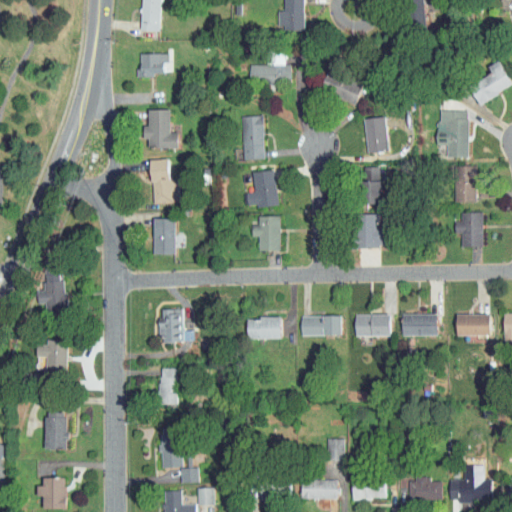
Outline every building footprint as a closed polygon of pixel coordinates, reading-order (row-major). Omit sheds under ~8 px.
[(141,0),(160,0),(158,30),(139,28),(141,0)] [(284,0),(304,0),(304,30),(283,29),(283,24),(278,24),(278,10),(284,10),(284,0)] [(403,0),(423,0),(426,31),(408,32),(408,27),(406,27),(403,0)] [(131,48),(131,63),(127,63),(128,70),(157,69),(156,48),(131,48)] [(140,53),(168,52),(168,61),(163,62),(163,72),(153,72),(153,76),(136,76),(136,68),(140,68),(140,53)] [(488,65),(498,59),(511,82),(497,91),(498,93),(479,104),(468,85),(491,71),(488,65)] [(250,64),(290,63),(290,83),(250,84),(250,64)] [(328,70),(363,84),(355,104),(319,89),(328,70)] [(148,108),(169,108),(169,132),(177,132),(177,146),(148,147),(148,138),(144,138),(144,124),(148,124),(148,108)] [(440,109),(467,109),(467,118),(468,118),(467,156),(446,156),(446,144),(436,144),(436,121),(440,121),(440,109)] [(241,115),(262,114),(264,158),(243,159),(241,115)] [(363,118),(385,115),(388,149),(367,152),(363,118)] [(150,159),(168,157),(169,178),(177,178),(179,201),(153,203),(150,159)] [(454,165),(476,164),(477,200),(455,200),(454,165)] [(363,166),(379,166),(379,180),(382,179),(382,202),(359,203),(359,180),(364,180),(363,166)] [(251,170),(274,167),(278,204),(257,207),(256,202),(246,204),(245,191),(254,190),(251,170)] [(482,211),(482,245),(461,245),(461,232),(454,232),(454,221),(461,220),(460,212),(482,211)] [(354,213),(379,213),(380,225),(389,225),(389,244),(380,244),(380,247),(356,247),(356,248),(351,248),(351,231),(354,231),(354,213)] [(258,215),(279,215),(280,249),(259,249),(258,235),(252,235),(251,224),(258,224),(258,215)] [(153,217),(175,217),(174,253),(153,253),(153,217)] [(52,263),(27,266),(30,296),(36,296),(37,307),(56,305),(52,263)] [(37,290),(44,289),(43,281),(46,281),(45,273),(59,272),(60,279),(63,279),(64,292),(67,291),(70,314),(47,317),(45,302),(38,303),(37,290)] [(162,308),(181,307),(182,340),(174,340),(174,342),(163,342),(163,335),(159,335),(158,317),(162,317),(162,308)] [(503,311),(511,311),(511,349),(503,349),(503,311)] [(354,313),(390,313),(390,335),(354,335),(354,313)] [(401,313),(437,313),(437,334),(401,335),(401,313)] [(456,313),(490,313),(490,334),(456,334),(456,313)] [(247,318),(260,318),(260,316),(280,315),(281,337),(247,337),(247,318)] [(300,315),(341,315),(341,334),(301,334),(300,315)] [(47,338),(68,339),(66,375),(46,374),(47,356),(37,355),(37,343),(47,344),(47,338)] [(150,397),(167,397),(167,361),(151,361),(150,397)] [(161,367),(175,367),(175,375),(176,375),(176,403),(174,403),(174,408),(166,408),(166,403),(159,403),(159,382),(160,382),(160,376),(161,376),(161,367)] [(18,372),(34,373),(34,389),(17,389),(18,372)] [(36,441),(57,441),(57,405),(36,405),(36,441)] [(45,416),(48,416),(48,411),(63,411),(63,416),(66,416),(66,431),(68,431),(68,438),(65,438),(65,448),(45,448),(45,416)] [(161,427),(189,426),(191,445),(181,445),(182,465),(162,466),(161,450),(159,450),(158,444),(160,444),(160,433),(162,433),(161,427)] [(317,432),(318,453),(335,453),(335,432),(317,432)] [(327,438),(344,438),(344,459),(327,459),(327,438)] [(188,461),(171,461),(171,476),(189,476),(188,461)] [(464,464),(484,464),(484,478),(491,478),(491,499),(473,499),(473,502),(458,502),(458,498),(449,498),(449,479),(464,479),(464,464)] [(180,467),(197,466),(198,481),(181,482),(180,467)] [(250,475),(262,475),(262,477),(290,477),(290,497),(271,497),(271,498),(260,498),(260,489),(250,489),(250,475)] [(352,475),(366,475),(366,477),(386,477),(386,496),(371,496),(371,499),(352,499),(352,475)] [(408,480),(415,480),(415,475),(430,475),(430,480),(442,480),(442,498),(408,498),(408,480)] [(43,477),(63,477),(63,486),(65,486),(66,508),(42,508),(42,495),(37,495),(37,484),(43,484),(43,477)] [(301,478),(337,479),(337,498),(301,497),(301,478)] [(188,498),(204,498),(203,481),(188,481),(188,498)] [(197,487),(213,486),(213,503),(197,504),(197,487)] [(163,511),(163,489),(180,489),(181,503),(195,503),(195,511),(163,511)]
